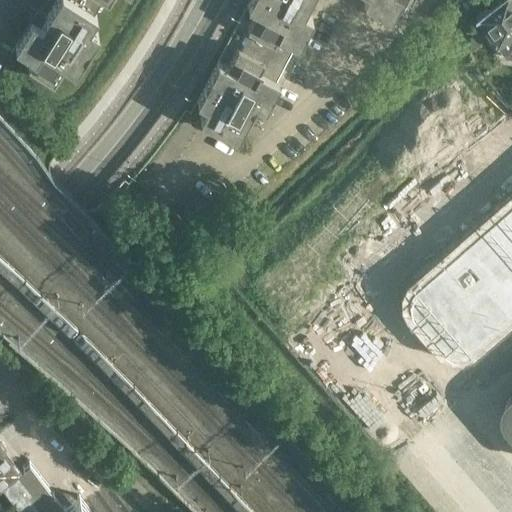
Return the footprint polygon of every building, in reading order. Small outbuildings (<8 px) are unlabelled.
[(58,0),(41,27),(32,21),(16,47),(34,58),(28,67),(54,84),(65,65),(74,71),(98,33),(89,27),(97,15),(94,13),(97,8),(100,10),(104,3),(101,1),(102,0),(58,0)] [(250,0),(248,5),(257,10),(247,29),(250,31),(248,36),(245,35),(241,42),(244,43),(241,49),(238,47),(228,66),(218,61),(198,101),(207,106),(200,118),(237,138),(255,103),(265,108),(279,81),(276,79),(295,42),(298,44),(312,17),(303,12),(309,0),(364,0),(364,1),(391,15),(398,0),(407,0),(410,1),(410,0),(250,0)] [(511,0),(499,0),(493,5),(511,29),(511,0)] [(482,26),(474,32),(481,41),(489,36),(505,58),(511,58),(511,29),(493,5),(476,18),(482,26)] [(511,199),(398,301),(453,364),(511,311),(511,199)] [(511,397),(495,412),(511,430),(511,397)] [(0,441),(0,483),(22,511),(90,511),(78,495),(63,507),(29,462),(21,469),(0,441)]
